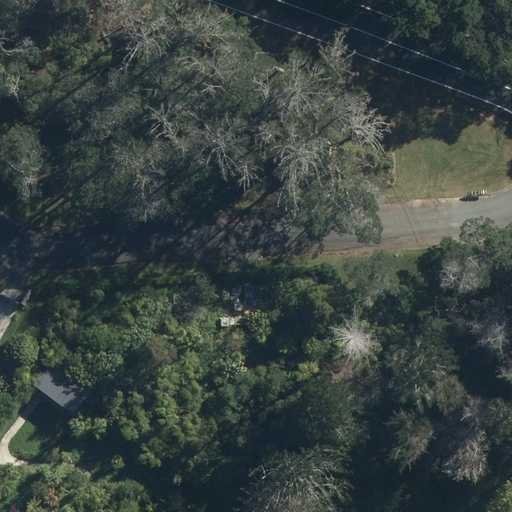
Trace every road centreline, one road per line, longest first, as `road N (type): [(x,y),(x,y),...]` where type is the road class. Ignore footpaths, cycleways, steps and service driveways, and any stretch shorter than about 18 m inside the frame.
road 1 (unclassified): [(0,241),(483,223),(511,203)]
road 2 (tertiary): [(278,0),(511,87)]
